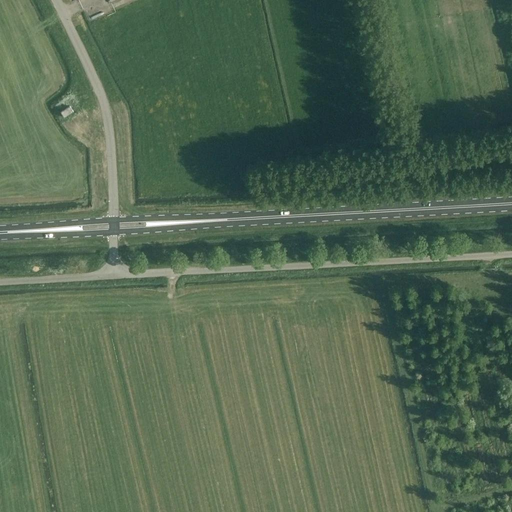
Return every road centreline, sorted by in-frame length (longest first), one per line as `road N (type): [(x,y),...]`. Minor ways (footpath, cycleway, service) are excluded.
road 1 (unclassified): [(115,276),(511,254)]
road 2 (primary): [(184,222),(511,204)]
road 3 (unclassified): [(113,220),(105,108),(56,0)]
road 4 (track): [(371,0),(405,165)]
